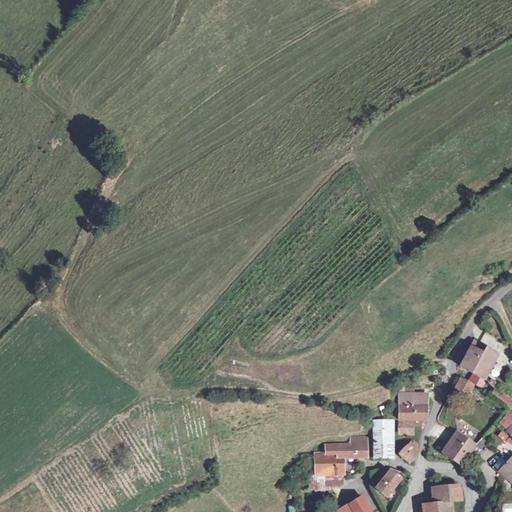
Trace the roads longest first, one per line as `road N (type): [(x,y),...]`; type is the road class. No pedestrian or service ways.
road 1 (unknown): [(448,374),(302,390),(169,390)]
road 2 (unclassified): [(419,472),(458,348),(471,322),(511,283)]
